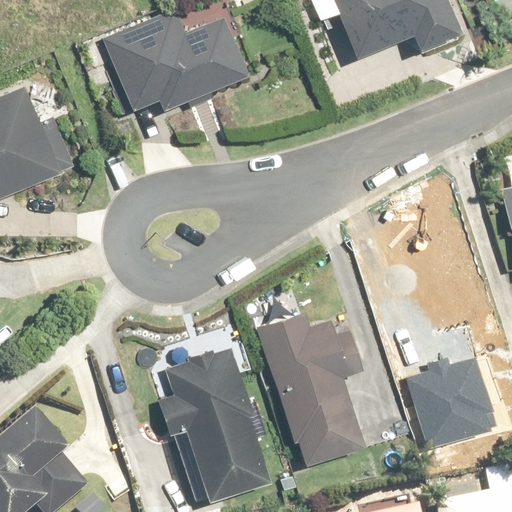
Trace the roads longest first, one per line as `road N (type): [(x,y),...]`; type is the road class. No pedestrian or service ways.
road 1 (residential): [(286,193),(511,97)]
road 2 (residential): [(146,275),(123,236),(131,206),(145,192),(195,182),(286,193)]
road 3 (residential): [(286,193),(217,264),(184,281),(146,275)]
